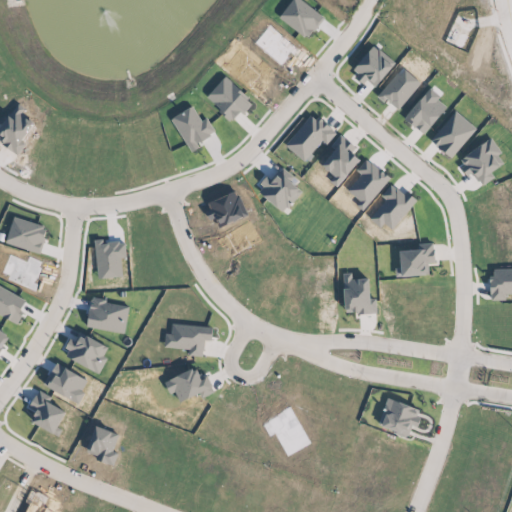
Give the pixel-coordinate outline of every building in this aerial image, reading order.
[(321,140),(326,144),(335,133),(312,113),(284,145),(303,161),(321,140)] [(257,189),(282,212),(301,192),(279,172),(272,181),(267,177),(257,189)] [(399,250),(399,267),(394,267),(395,276),(428,275),(428,263),(434,263),(433,243),(417,243),(417,249),(399,250)] [(511,293),(511,268),(493,269),(493,278),(489,279),(490,300),(505,299),(505,293),(511,293)] [(212,326),(171,324),(170,332),(165,332),(164,347),(188,349),(188,355),(203,356),(204,340),(211,340),(212,326)] [(0,349),(9,335),(0,330),(0,349)] [(63,354),(98,374),(107,357),(103,355),(108,347),(80,332),(75,341),(71,339),(63,354)] [(36,410),(30,422),(54,433),(64,410),(48,402),(51,397),(37,390),(29,407),(36,410)] [(376,425),(407,437),(412,425),(414,426),(421,410),(387,397),(376,425)]
